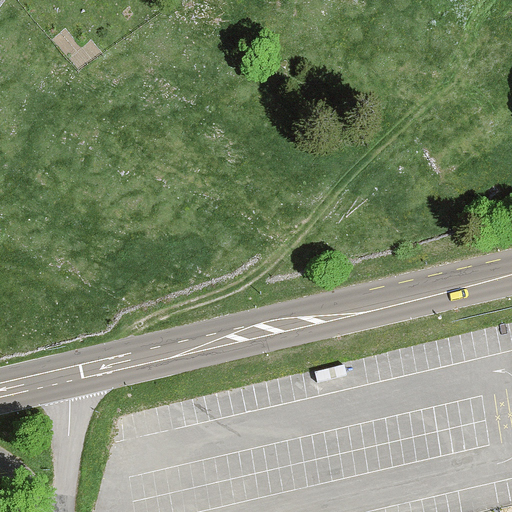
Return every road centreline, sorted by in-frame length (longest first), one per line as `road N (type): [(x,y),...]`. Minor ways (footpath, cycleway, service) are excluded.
road 1 (primary): [(511,275),(67,374)]
road 2 (unclassified): [(62,511),(67,374)]
